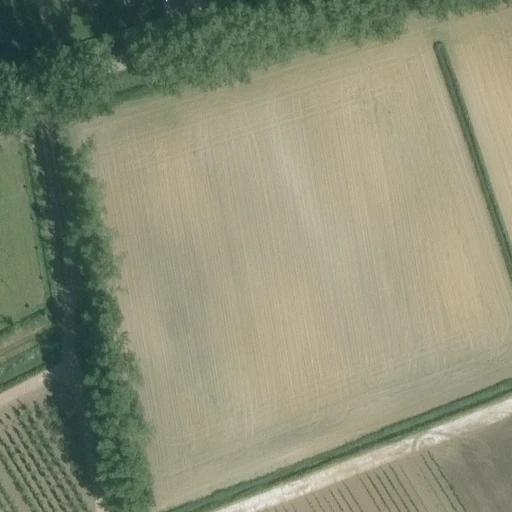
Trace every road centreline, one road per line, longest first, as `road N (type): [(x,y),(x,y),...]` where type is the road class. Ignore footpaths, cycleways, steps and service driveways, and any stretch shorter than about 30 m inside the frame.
road 1 (unclassified): [(353,0),(0,107)]
road 2 (track): [(0,360),(80,318),(43,95)]
